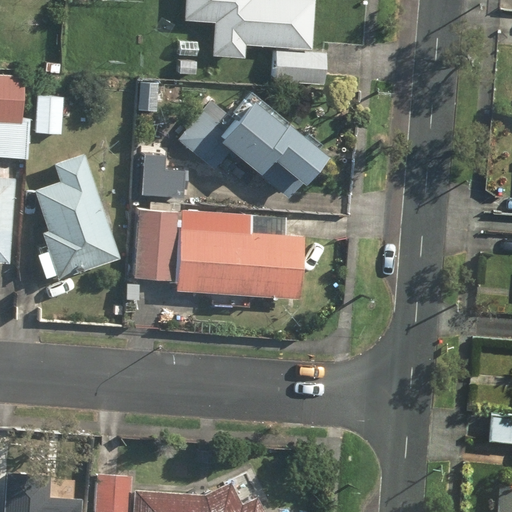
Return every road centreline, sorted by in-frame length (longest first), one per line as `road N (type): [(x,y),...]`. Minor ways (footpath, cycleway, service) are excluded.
road 1 (residential): [(0,369),(407,396)]
road 2 (residential): [(407,396),(439,0)]
